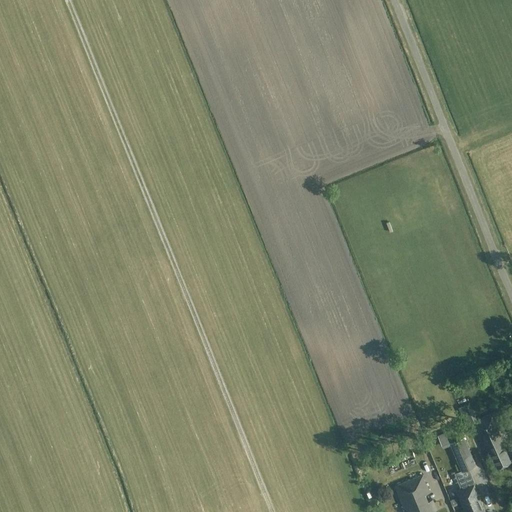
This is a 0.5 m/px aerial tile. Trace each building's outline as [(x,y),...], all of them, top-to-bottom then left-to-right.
[(496,468),(510,461),(504,447),(509,444),(495,412),(472,423),(476,433),(483,448),(486,447),(496,468)] [(472,423),(465,425),(469,436),(476,433),(472,423)] [(445,432),(437,435),(441,446),(449,442),(450,445),(457,460),(460,468),(461,470),(461,471),(468,468),(475,465),(463,436),(465,436),(460,426),(456,427),(445,432)] [(428,501),(425,494),(430,492),(422,475),(394,486),(404,511),(432,511),(431,509),(435,507),(432,499),(428,501)] [(456,491),(464,511),(485,511),(474,484),(456,491)] [(455,498),(449,500),(452,507),(458,504),(455,498)]
